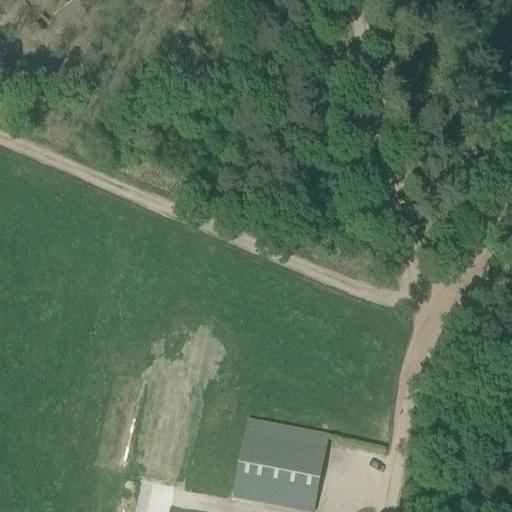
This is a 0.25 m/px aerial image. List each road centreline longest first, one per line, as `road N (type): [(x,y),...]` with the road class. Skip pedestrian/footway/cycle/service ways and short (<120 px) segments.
road 1 (track): [(426,306),(355,286),(0,141)]
road 2 (track): [(356,0),(426,306)]
road 3 (residential): [(389,511),(417,349)]
road 4 (track): [(511,179),(426,306)]
